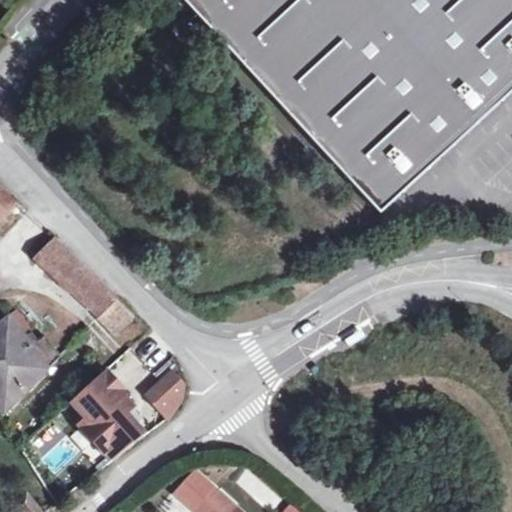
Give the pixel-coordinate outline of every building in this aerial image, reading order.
[(511,0),(189,0),(384,213),(511,95),(511,0)] [(20,209),(0,189),(0,229),(1,231),(20,209)] [(106,327),(124,309),(60,248),(43,266),(106,327)] [(106,327),(102,330),(115,343),(137,322),(124,309),(106,327)] [(24,321),(16,327),(28,343),(35,337),(24,321)] [(137,322),(115,343),(118,346),(140,325),(137,322)] [(0,408),(7,419),(50,378),(68,362),(52,344),(47,348),(38,355),(30,347),(28,343),(16,327),(15,325),(0,336),(0,408)] [(38,355),(47,348),(40,340),(30,347),(38,355)] [(133,391),(152,376),(130,348),(111,362),(133,391)] [(127,398),(110,379),(77,409),(93,427),(86,434),(116,468),(147,444),(130,423),(137,416),(123,401),(127,398)] [(182,414),(190,396),(178,381),(155,400),(174,426),(182,414)] [(244,466),(232,480),(268,511),(273,511),(283,501),(244,466)] [(239,511),(224,496),(207,511),(239,511)] [(41,511),(33,502),(20,511),(41,511)] [(302,511),(291,502),(281,511),(302,511)]
